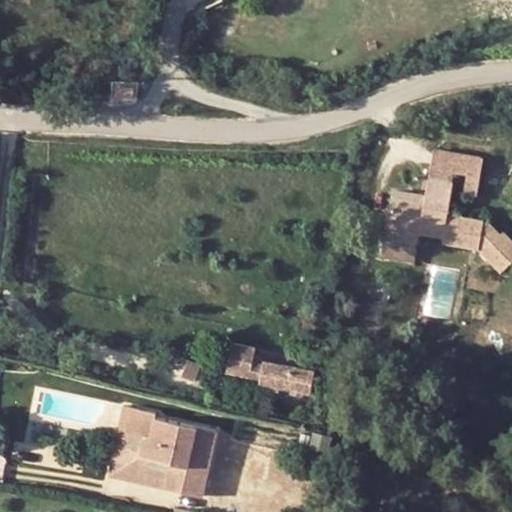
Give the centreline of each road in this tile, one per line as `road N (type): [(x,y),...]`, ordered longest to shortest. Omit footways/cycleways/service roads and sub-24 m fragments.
road 1 (unclassified): [(302,126),(511,72)]
road 2 (unclassified): [(104,125),(302,126)]
road 3 (residential): [(166,82),(302,126)]
